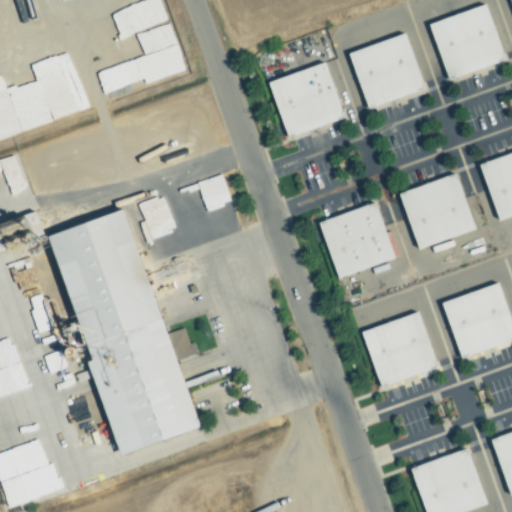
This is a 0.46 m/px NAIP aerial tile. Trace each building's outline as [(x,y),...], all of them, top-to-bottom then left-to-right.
[(426,22),(444,80),(500,62),(482,5),(426,22)] [(174,47),(166,21),(92,43),(100,69),(174,47)] [(345,50),(361,107),(420,91),(403,34),(345,50)] [(263,81),(282,138),(339,119),(320,62),(263,81)] [(0,136),(10,134),(0,103),(0,136)] [(511,212),(511,151),(475,163),(493,219),(511,212)] [(469,231),(452,174),(395,192),(412,248),(469,231)] [(389,259),(371,202),(314,221),(332,277),(389,259)] [(112,455),(194,431),(173,360),(192,354),(184,328),(157,336),(119,210),(43,232),(82,361),(84,361),(112,455)] [(437,302),(455,358),(511,339),(511,337),(494,283),(437,302)] [(357,331),(375,387),(432,369),(414,312),(357,331)] [(0,374),(0,481),(26,473),(20,455),(25,454),(10,410),(0,413),(0,389),(25,381),(20,367),(0,374)] [(504,495),(511,491),(511,429),(486,438),(504,495)] [(419,511),(461,511),(481,506),(464,449),(406,466),(419,511)] [(2,481),(8,503),(18,500),(20,508),(36,504),(33,494),(43,491),(49,489),(51,496),(56,494),(49,467),(2,481)]
